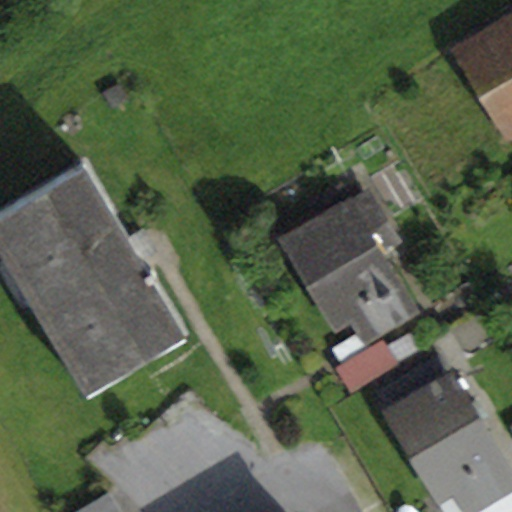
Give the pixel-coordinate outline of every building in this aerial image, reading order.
[(511,25),(467,51),(511,125),(511,123),(511,25)] [(0,213),(0,239),(10,256),(21,250),(78,347),(68,353),(89,389),(183,334),(150,278),(155,275),(151,268),(146,271),(83,164),(0,213)] [(289,242),(335,320),(352,310),(368,337),(413,311),(374,246),(391,236),(367,195),(353,203),(345,190),(311,211),(319,224),(289,242)] [(414,339),(388,354),(381,344),(346,365),(358,387),(420,350),(414,339)] [(471,509),(511,485),(511,477),(439,355),(378,390),(438,492),(455,482),(471,509)] [(119,511),(109,493),(76,511),(119,511)]
